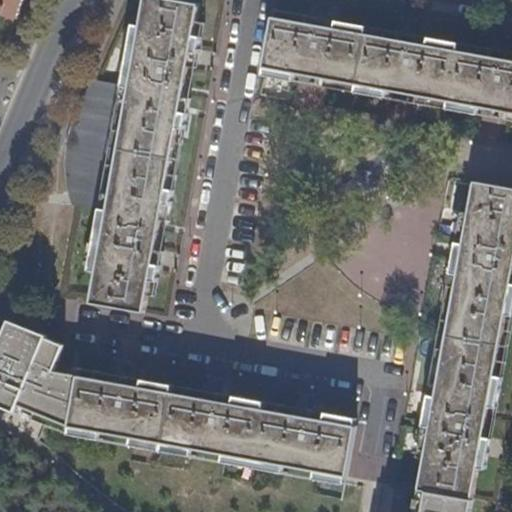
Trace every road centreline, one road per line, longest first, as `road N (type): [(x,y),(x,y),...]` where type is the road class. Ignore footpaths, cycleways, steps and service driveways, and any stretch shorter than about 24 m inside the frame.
road 1 (residential): [(253,0),(196,339),(378,375)]
road 2 (residential): [(0,170),(69,0)]
